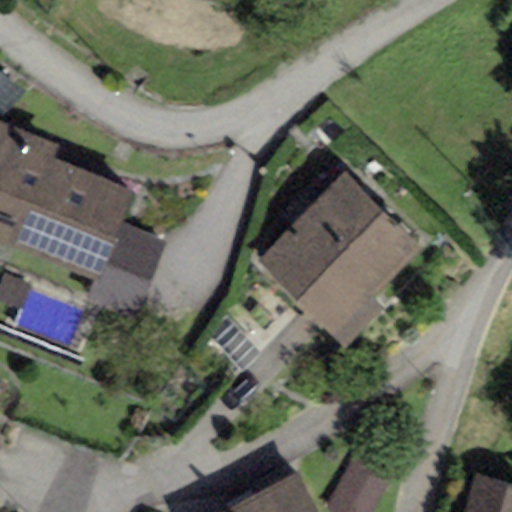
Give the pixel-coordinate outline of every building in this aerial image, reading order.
[(56,145),(0,123),(0,250),(7,253),(9,246),(94,279),(99,281),(121,224),(134,193),(50,161),(56,145)] [(346,172),(256,262),(345,349),(384,310),(373,298),(423,248),(346,172)] [(168,243),(121,224),(99,281),(94,279),(85,302),(137,322),(168,243)] [(352,456),(326,507),(335,511),(372,511),(391,476),(352,456)] [(319,511),(300,475),(226,511),(319,511)] [(511,511),(511,485),(474,476),(464,511),(511,511)]
